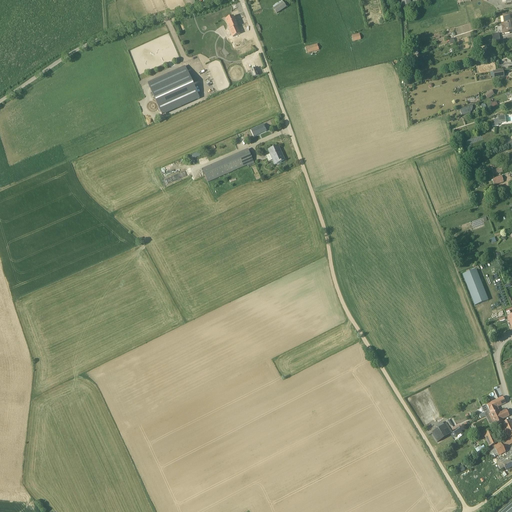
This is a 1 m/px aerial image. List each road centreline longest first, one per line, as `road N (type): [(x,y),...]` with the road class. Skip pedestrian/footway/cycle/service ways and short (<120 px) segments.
road 1 (track): [(302,165),(346,317),(468,511)]
road 2 (unclassified): [(0,101),(96,40),(212,0)]
road 3 (unclassified): [(243,5),(302,165)]
